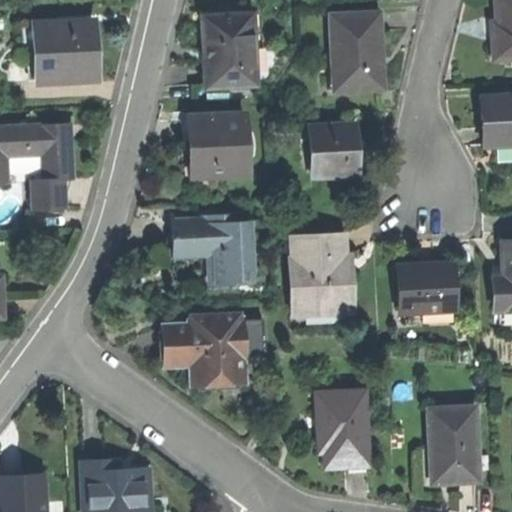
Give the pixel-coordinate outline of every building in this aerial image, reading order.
[(486,57),(511,55),(511,0),(490,0),(491,9),(491,33),(485,33),(486,57)] [(199,84),(251,81),(250,60),(247,61),(244,12),(196,15),(198,41),(199,62),(197,63),(199,84)] [(375,39),(374,12),(325,14),(329,89),(373,87),(373,54),(376,54),(375,39)] [(89,21),(31,25),(35,80),(91,77),(90,47),(89,21)] [(476,144),(511,143),(511,94),(474,96),(475,123),(476,144)] [(218,170),(242,169),(239,113),(182,116),(184,139),(188,176),(218,173),(218,170)] [(66,122),(0,125),(0,181),(6,181),(5,154),(43,153),(44,178),(28,179),(29,207),(62,206),(61,178),(68,177),(67,156),(66,122)] [(347,124),(303,126),(305,176),(349,174),(349,153),(347,124)] [(204,283),(244,281),(242,220),(232,220),(231,212),(192,214),(191,223),(166,224),(167,236),(167,250),(202,248),(204,283)] [(335,233),(285,236),(286,258),(282,259),(284,311),(343,308),(342,270),(336,270),(336,248),(335,233)] [(485,308),(511,307),(511,240),(504,240),(493,241),(493,273),(483,274),(485,308)] [(425,308),(426,318),(446,317),(444,263),(418,265),(389,266),(392,310),(425,308)] [(155,324),(157,362),(185,361),(186,374),(186,385),(238,382),(236,357),(258,355),(255,317),(234,318),(233,313),(182,316),(182,322),(155,324)] [(340,464),(361,463),(357,388),(309,390),(311,449),(318,450),(319,465),(340,464)] [(425,458),(427,482),(449,481),(471,480),(467,405),(421,407),(424,457),(425,458)] [(110,458),(78,460),(80,511),(142,511),(143,511),(140,467),(126,468),(112,469),(110,458)] [(0,511),(42,511),(39,472),(0,474),(0,511)]
